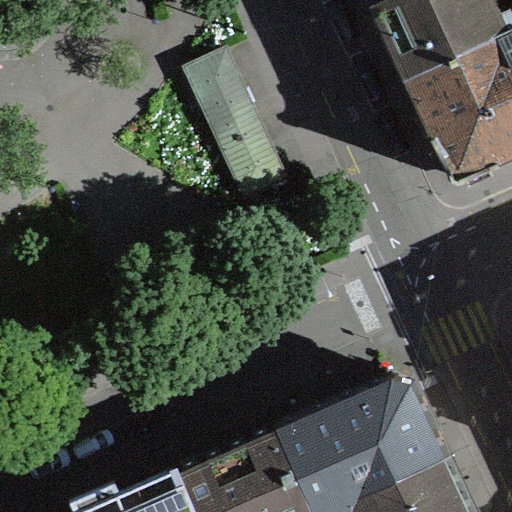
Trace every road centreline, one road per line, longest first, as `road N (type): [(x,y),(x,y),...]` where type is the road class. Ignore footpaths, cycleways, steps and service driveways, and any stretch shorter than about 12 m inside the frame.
road 1 (residential): [(0,446),(405,262)]
road 2 (residential): [(405,262),(288,0)]
road 3 (residential): [(511,483),(405,262)]
